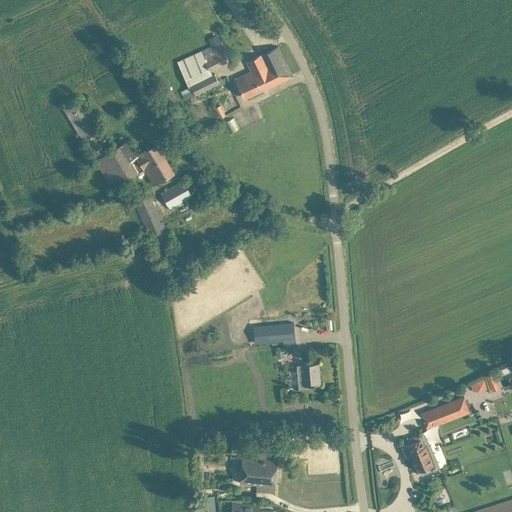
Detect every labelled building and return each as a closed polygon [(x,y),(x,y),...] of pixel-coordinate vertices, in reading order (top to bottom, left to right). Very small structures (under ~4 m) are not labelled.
[(211,44),(219,39),(216,34),(208,38),(211,44)] [(176,62),(188,87),(181,90),(185,99),(195,94),(195,92),(215,82),(209,68),(224,61),(220,54),(227,50),(222,40),(176,62)] [(251,71),(235,79),(244,97),(292,75),(278,46),(247,61),(251,71)] [(166,80),(157,86),(175,112),(184,106),(172,89),(166,80)] [(138,172),(145,168),(154,183),(173,172),(156,144),(139,154),(129,138),(111,149),(80,99),(64,109),(111,187),(138,171),(138,172)] [(220,104),(215,107),(220,118),(226,115),(220,104)] [(191,194),(182,180),(162,193),(171,207),(191,194)] [(132,198),(163,270),(180,262),(149,191),(132,198)] [(295,346),(293,322),(258,325),(259,343),(283,341),(284,347),(295,346)] [(310,388),(310,384),(320,383),(318,363),(297,365),(299,389),(310,388)] [(486,375),(492,391),(499,388),(496,379),(497,378),(495,372),(486,375)] [(487,387),(484,377),(475,381),(477,391),(487,387)] [(463,395),(421,412),(427,427),(469,411),(463,395)] [(408,444),(401,447),(404,456),(411,453),(413,459),(412,459),(417,470),(419,469),(421,474),(433,469),(433,470),(436,469),(436,468),(439,467),(430,443),(428,444),(423,432),(406,439),(408,444)] [(243,457),(241,482),(275,486),(277,461),(243,457)] [(214,511),(214,495),(205,496),(205,511),(214,511)] [(259,511),(260,504),(242,503),(242,501),(232,501),(232,511),(227,511),(226,511),(259,511)]
